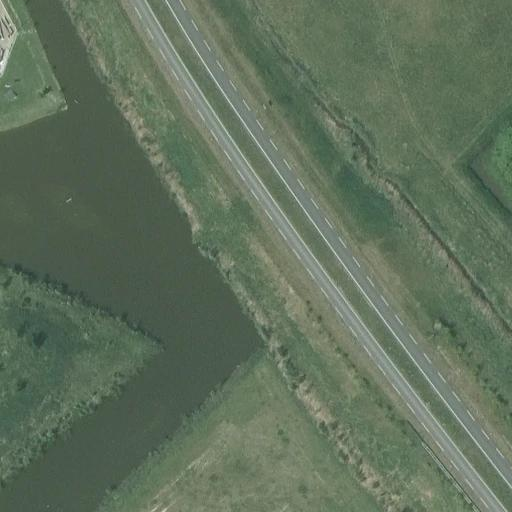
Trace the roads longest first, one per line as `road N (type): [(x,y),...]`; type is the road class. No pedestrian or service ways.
road 1 (tertiary): [(137,0),(296,248),(499,511)]
road 2 (tertiary): [(511,479),(321,229),(172,0)]
